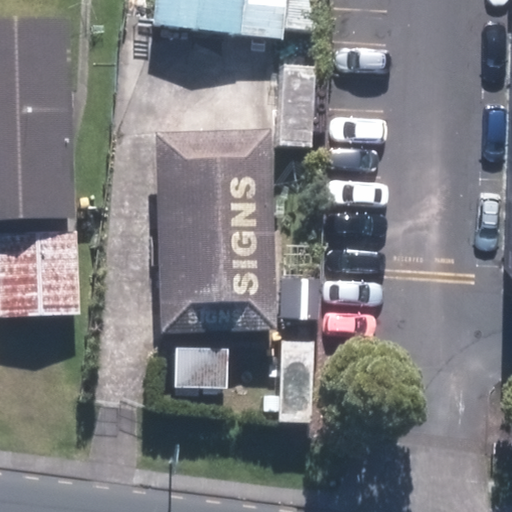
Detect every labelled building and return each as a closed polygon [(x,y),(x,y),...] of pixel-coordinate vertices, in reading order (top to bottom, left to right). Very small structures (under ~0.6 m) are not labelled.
[(282,0),(151,0),(148,36),(277,49),(282,0)] [(511,0),(506,0),(497,274),(511,274),(511,0)] [(63,27),(0,28),(0,231),(70,230),(63,27)] [(265,139),(149,141),(153,345),(270,343),(265,139)] [(78,238),(0,239),(0,332),(79,332),(78,238)] [(263,352),(170,349),(169,388),(262,390),(263,352)]
